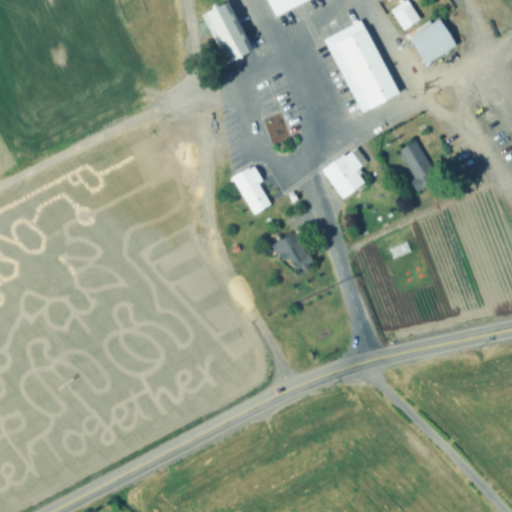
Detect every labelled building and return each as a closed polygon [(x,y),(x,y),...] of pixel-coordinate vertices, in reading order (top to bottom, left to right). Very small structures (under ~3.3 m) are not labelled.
[(223,0),(201,13),(227,62),(254,47),(228,0),(223,0)] [(304,0),(276,14),(268,0),(304,0)] [(406,0),(399,0),(388,7),(401,28),(418,18),(406,0)] [(454,44),(437,17),(407,35),(423,62),(454,44)] [(323,37),(360,18),(399,91),(361,110),(323,37)] [(187,170),(170,129),(129,145),(145,187),(187,170)] [(396,148),(412,177),(408,179),(413,190),(435,178),(413,139),(396,148)] [(342,197),(363,181),(342,152),(320,168),(342,197)] [(252,214),(268,204),(245,167),(230,177),(252,214)] [(312,259),(295,268),(288,255),(281,259),(272,242),(295,229),(312,259)]
